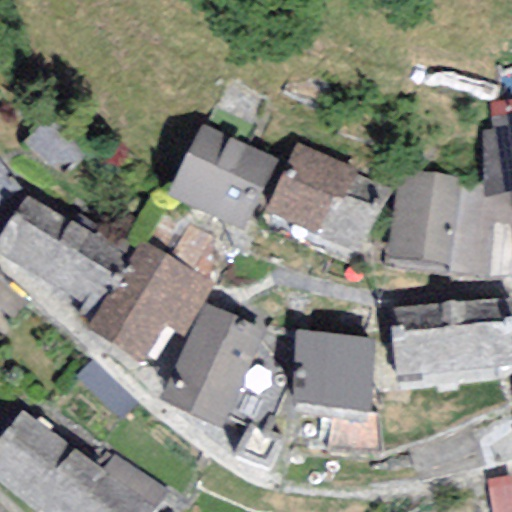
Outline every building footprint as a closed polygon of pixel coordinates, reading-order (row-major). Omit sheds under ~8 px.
[(492,131),(480,132),(483,198),(510,195),(511,210),(511,209),(511,114),(490,118),(492,131)] [(45,117),(21,141),(60,179),(84,154),(45,117)] [(277,161),(200,125),(167,195),(244,231),(277,161)] [(356,175),(358,171),(296,142),(262,214),(312,235),(329,199),(342,205),(356,175)] [(0,230),(1,232),(25,195),(0,159),(0,230)] [(447,270),(460,176),(398,168),(386,262),(447,270)] [(388,190),(356,175),(342,205),(329,199),(312,235),(357,256),(388,190)] [(1,232),(0,233),(0,254),(81,304),(75,314),(91,323),(131,254),(25,195),(1,232)] [(182,335),(211,284),(138,242),(131,254),(91,323),(86,331),(142,364),(165,325),(182,335)] [(393,379),(511,365),(511,332),(508,296),(394,308),(396,327),(388,328),(393,379)] [(262,327),(207,305),(205,306),(158,398),(220,427),(262,327)] [(373,340),(292,329),(292,403),(373,413),(373,340)] [(43,511),(83,457),(20,410),(0,436),(0,480),(42,511),(43,511)] [(101,470),(83,457),(43,511),(155,511),(170,492),(114,452),(101,470)] [(511,511),(511,493),(509,475),(484,479),(489,511),(511,511)]
